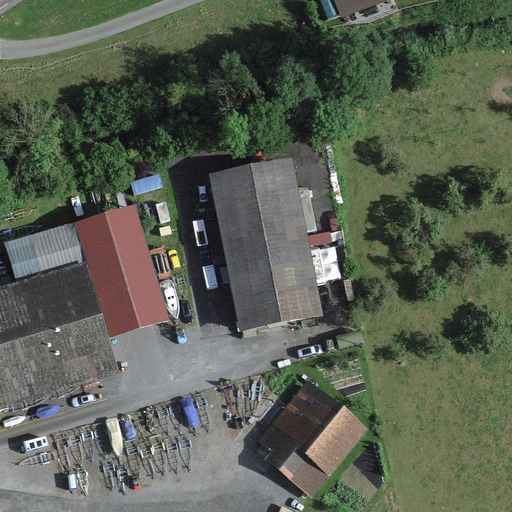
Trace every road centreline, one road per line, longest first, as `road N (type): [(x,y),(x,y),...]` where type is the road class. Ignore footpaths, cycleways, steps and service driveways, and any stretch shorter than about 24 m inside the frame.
road 1 (unknown): [(0,443),(334,345)]
road 2 (residential): [(0,51),(61,43),(191,0)]
